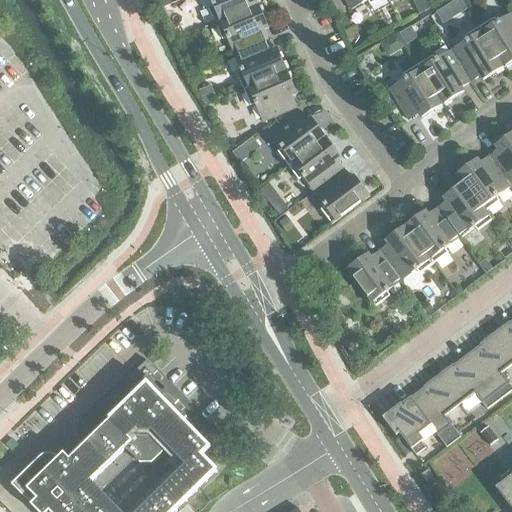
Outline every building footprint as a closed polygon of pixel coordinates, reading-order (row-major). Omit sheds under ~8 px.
[(209,8),(216,25),(259,6),(256,0),(210,0),(213,6),(209,8)] [(379,0),(345,0),(351,11),(368,2),(370,5),(379,0)] [(225,57),(226,60),(269,41),(265,31),(269,29),(259,6),(216,25),(223,40),(227,38),(233,53),(225,57)] [(445,8),(438,13),(444,23),(451,19),(445,8)] [(495,18),(480,28),(505,68),(511,63),(511,13),(497,22),(495,18)] [(411,28),(400,35),(406,45),(417,38),(411,28)] [(468,41),(452,51),(472,83),(481,77),(484,81),(505,68),(480,28),(465,37),(468,41)] [(399,34),(393,37),(401,50),(406,47),(399,34)] [(237,75),(244,91),(287,72),(278,50),(274,51),(269,41),(226,60),(227,63),(236,59),(242,73),(237,75)] [(434,56),(419,65),(443,106),(465,93),(462,89),(472,83),(452,51),(436,60),(434,56)] [(443,106),(419,65),(404,75),(406,79),(389,89),(409,121),(419,115),(422,119),(443,106)] [(287,72),(244,91),(251,107),(255,105),(263,123),(298,108),(293,97),(297,95),(287,72)] [(278,152),(289,167),(327,139),(312,119),(308,122),(301,112),(270,134),(282,150),(278,152)] [(498,151),(489,157),(511,188),(511,187),(511,134),(495,147),(498,151)] [(303,179),(314,193),(344,171),(337,162),(341,159),(327,139),(289,167),(299,181),(303,179)] [(242,148),(234,154),(241,163),(249,158),(242,148)] [(457,176),(463,184),(464,183),(486,213),(487,213),(500,203),(497,199),(499,198),(498,198),(511,188),(489,157),(480,164),(478,160),(457,176)] [(344,171),(314,193),(325,208),(321,211),(332,225),(370,197),(354,177),(351,180),(344,171)] [(446,203),(438,209),(460,239),(475,229),(478,232),(493,221),(487,213),(486,213),(464,183),(463,184),(443,199),(446,203)] [(281,201),(272,208),(279,218),(288,210),(281,201)] [(426,212),(406,227),(435,265),(449,254),(446,250),(460,239),(438,209),(429,216),(426,212)] [(288,218),(280,224),(287,233),(295,227),(288,218)] [(388,245),(380,251),(403,282),(418,271),(421,275),(435,265),(406,227),(386,242),(388,245)] [(403,282),(380,251),(371,258),(368,255),(348,270),(376,308),(391,297),(388,293),(403,282)] [(486,260),(480,265),(487,274),(493,269),(486,260)] [(37,268),(29,275),(34,281),(43,273),(37,268)] [(428,302),(421,307),(426,314),(433,309),(428,302)] [(511,322),(511,323),(510,323),(495,334),(511,355),(511,322)] [(511,387),(502,374),(511,366),(511,355),(495,334),(480,345),(481,346),(468,356),(501,400),(511,392),(511,387)] [(501,400),(468,356),(454,366),(454,365),(439,377),(461,405),(475,394),(488,410),(501,400)] [(136,382),(110,407),(114,412),(102,423),(105,427),(83,448),(71,460),(65,454),(60,459),(57,457),(54,456),(50,455),(47,456),(43,457),(41,459),(13,486),(33,506),(32,506),(37,511),(173,511),(201,485),(216,470),(202,456),(210,448),(190,428),(193,425),(181,413),(185,409),(160,383),(164,379),(148,362),(131,378),(136,382)] [(425,389),(412,398),(444,441),(456,431),(446,417),(461,405),(439,377),(424,388),(425,389)] [(402,405),(384,419),(397,437),(400,434),(412,450),(422,443),(436,433),(447,449),(449,447),(444,441),(412,398),(402,405)] [(481,434),(491,447),(499,440),(489,428),(481,434)] [(456,431),(444,441),(449,447),(462,438),(460,435),(456,431)] [(19,445),(13,439),(6,445),(13,451),(19,445)] [(422,443),(412,450),(417,456),(427,449),(422,443)] [(434,477),(429,470),(422,475),(427,482),(434,477)] [(511,477),(498,488),(511,506),(511,477)]
